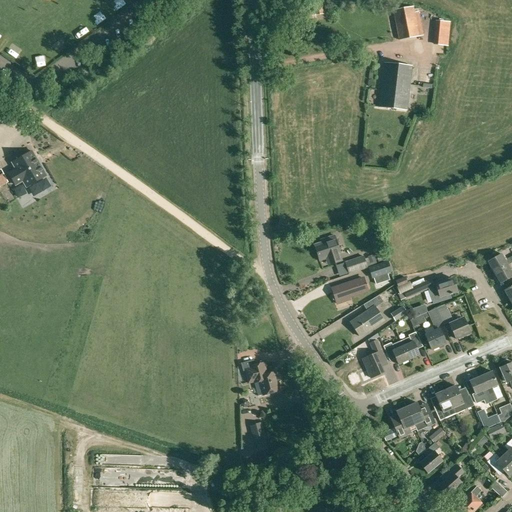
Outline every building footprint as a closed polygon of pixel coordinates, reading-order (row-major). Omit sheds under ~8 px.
[(316,15),(324,14),(323,3),(315,4),(316,15)] [(314,7),(299,8),(300,20),(316,19),(314,7)] [(419,36),(413,7),(393,10),(399,40),(419,36)] [(452,44),(453,18),(442,18),(441,44),(452,44)] [(384,63),(380,107),(406,110),(408,98),(409,84),(411,66),(384,63)] [(13,171),(9,173),(16,185),(20,183),(19,182),(22,180),(26,187),(46,175),(39,164),(38,164),(36,160),(37,159),(32,151),(12,163),(17,170),(14,172),(13,171)] [(0,187),(8,182),(0,168),(0,187)] [(339,254),(340,254),(334,235),(321,240),(322,243),(314,245),(320,261),(326,258),(328,265),(335,263),(341,260),(339,254)] [(494,273),(508,265),(511,262),(511,256),(505,260),(501,254),(488,262),(494,273)] [(376,261),(374,256),(374,255),(368,257),(370,263),(376,261)] [(367,268),(363,256),(345,262),(349,274),(367,268)] [(369,268),(372,278),(391,272),(388,262),(369,268)] [(511,276),(511,272),(508,265),(494,273),(500,284),(511,276)] [(396,275),(399,281),(407,277),(404,271),(396,275)] [(368,291),(364,279),(364,278),(332,289),(334,295),(333,295),(332,296),(333,300),(335,301),(336,300),(336,301),(368,291)] [(440,297),(457,292),(453,279),(436,284),(440,297)] [(431,280),(404,292),(406,298),(434,286),(433,285),(431,280)] [(375,307),(383,302),(379,295),(364,305),(368,311),(351,323),(360,336),(384,320),(375,307)] [(446,304),(437,308),(444,324),(450,322),(450,324),(449,324),(456,339),(470,333),(464,318),(454,322),(446,304)] [(395,321),(407,313),(404,308),(391,316),(395,321)] [(444,324),(437,308),(422,314),(423,318),(429,316),(435,330),(425,335),(431,350),(446,343),(439,329),(438,329),(437,327),(444,324)] [(401,341),(409,360),(420,355),(415,345),(420,343),(418,337),(416,332),(409,335),(409,337),(401,341)] [(374,354),(363,359),(371,378),(384,373),(382,367),(388,364),(384,356),(377,340),(370,344),(374,354)] [(409,360),(401,341),(392,345),(391,343),(383,346),(385,351),(391,349),(398,365),(409,360)] [(253,361),(242,364),(243,371),(245,370),(249,383),(254,381),(254,383),(260,381),(264,395),(278,391),(278,389),(279,388),(277,381),(276,382),(273,373),(267,374),(263,363),(261,363),(261,361),(253,363),(253,361)] [(506,365),(500,368),(506,382),(510,381),(511,385),(511,362),(511,363),(510,362),(506,364),(506,365)] [(492,371),(481,376),(487,390),(486,390),(487,392),(489,392),(489,394),(492,402),(497,400),(492,387),(498,385),(492,371)] [(487,390),(481,376),(469,381),(475,394),(481,392),(486,404),(492,402),(489,394),(489,392),(487,392),(486,390),(487,390)] [(456,385),(444,390),(455,414),(461,411),(472,406),(467,395),(461,398),(456,385)] [(455,414),(444,390),(435,395),(440,407),(435,410),(440,421),(445,418),(455,414)] [(406,407),(416,429),(417,431),(435,423),(427,403),(419,407),(417,402),(406,407)] [(505,421),(511,414),(511,408),(510,404),(499,408),(501,414),(498,415),(501,423),(505,421)] [(416,429),(406,407),(396,412),(399,419),(392,422),(399,438),(410,433),(410,432),(416,429)] [(484,408),(477,411),(480,420),(484,418),(487,426),(491,425),(488,416),(484,408)] [(261,423),(249,426),(254,441),(265,438),(261,423)] [(491,438),(498,435),(495,427),(494,427),(487,431),(491,438)] [(434,451),(439,447),(435,442),(426,450),(430,455),(419,463),(428,473),(442,461),(434,451)] [(270,458),(265,446),(243,455),(248,467),(270,458)] [(482,455),(480,448),(472,451),(474,457),(482,455)] [(511,473),(511,463),(504,455),(500,459),(496,454),(487,462),(495,471),(499,467),(509,477),(511,473)] [(457,478),(463,472),(455,464),(446,472),(450,476),(439,486),(447,496),(462,483),(457,478)] [(97,484),(133,482),(132,470),(96,472),(97,484)] [(507,492),(495,481),(490,487),(502,498),(507,492)] [(475,498),(481,491),(477,486),(458,507),(462,511),(471,511),(480,503),(475,498)] [(126,488),(116,489),(118,506),(128,505),(126,488)]
